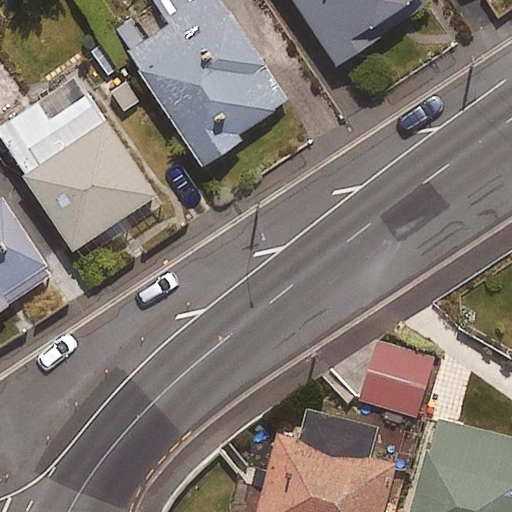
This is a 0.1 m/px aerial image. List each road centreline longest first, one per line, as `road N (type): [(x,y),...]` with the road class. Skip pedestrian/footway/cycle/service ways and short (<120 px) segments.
road 1 (tertiary): [(54,511),(86,456),(151,385),(250,295),(511,90)]
road 2 (tertiary): [(511,155),(327,289),(149,436),(97,511)]
